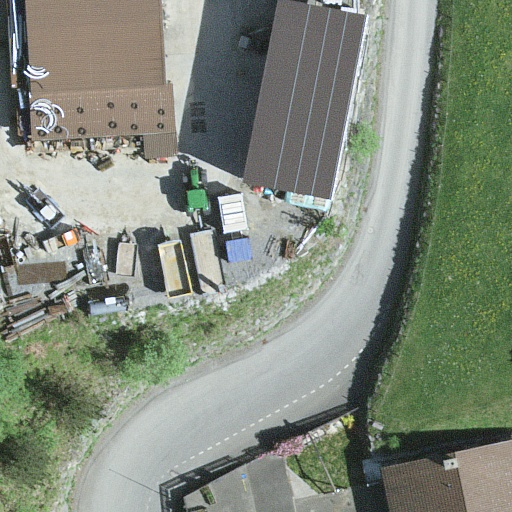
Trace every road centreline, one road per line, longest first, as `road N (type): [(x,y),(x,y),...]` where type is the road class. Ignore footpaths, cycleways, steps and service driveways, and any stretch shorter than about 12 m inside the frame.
road 1 (track): [(418,0),(397,205),(381,263),(343,336),(268,389),(161,430),(125,471),(112,511)]
road 2 (track): [(0,158),(35,210),(63,221),(109,226),(152,217),(182,189),(195,152),(216,0)]
